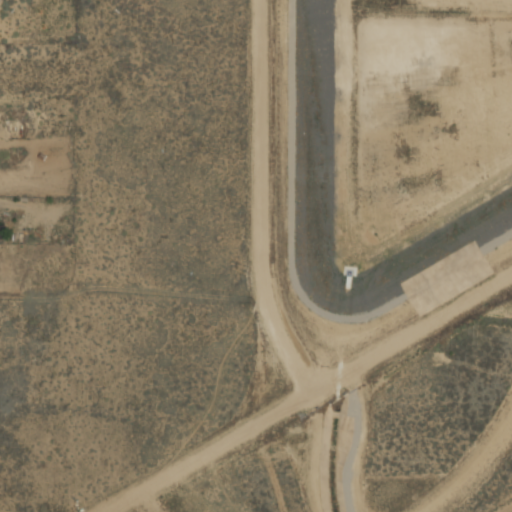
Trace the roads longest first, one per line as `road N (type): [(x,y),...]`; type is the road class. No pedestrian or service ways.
road 1 (residential): [(116,511),(511,281)]
road 2 (residential): [(259,0),(259,428)]
